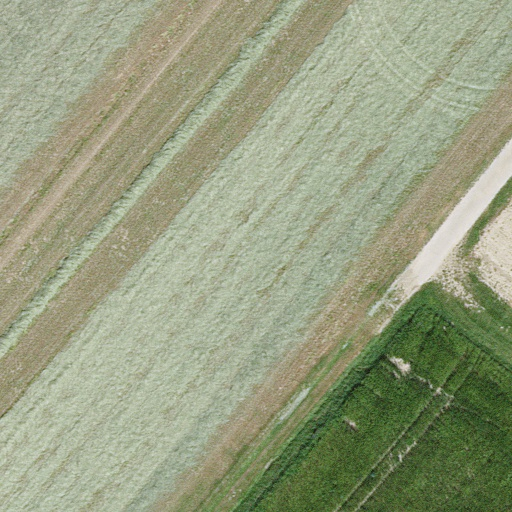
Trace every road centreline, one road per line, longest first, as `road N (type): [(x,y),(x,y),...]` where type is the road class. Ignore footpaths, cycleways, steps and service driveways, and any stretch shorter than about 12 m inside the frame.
road 1 (track): [(400,283),(205,511)]
road 2 (track): [(400,283),(511,146)]
road 3 (track): [(511,368),(400,283)]
